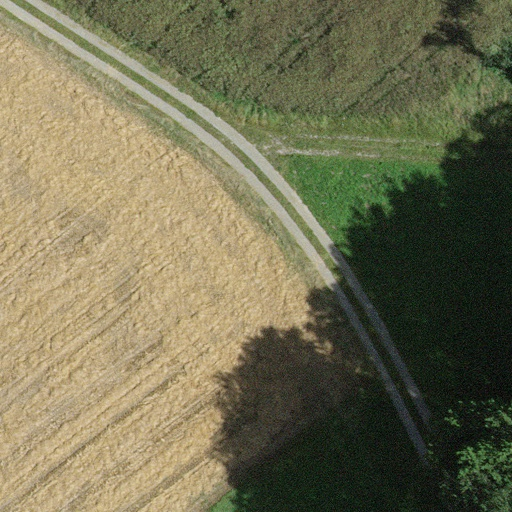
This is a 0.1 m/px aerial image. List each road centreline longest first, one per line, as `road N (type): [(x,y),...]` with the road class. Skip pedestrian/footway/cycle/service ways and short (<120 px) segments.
road 1 (track): [(224,146),(330,270),(475,511)]
road 2 (track): [(224,146),(511,163)]
road 3 (track): [(30,0),(224,146)]
